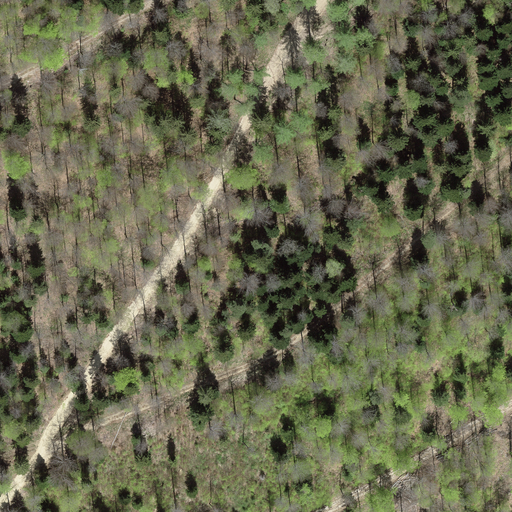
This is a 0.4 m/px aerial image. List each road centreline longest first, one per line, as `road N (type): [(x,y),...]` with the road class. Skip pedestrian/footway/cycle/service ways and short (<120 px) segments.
road 1 (track): [(511,155),(306,330),(247,367),(43,446)]
road 2 (track): [(292,39),(180,244),(43,446)]
road 3 (track): [(319,511),(511,403)]
road 4 (track): [(160,0),(0,84)]
